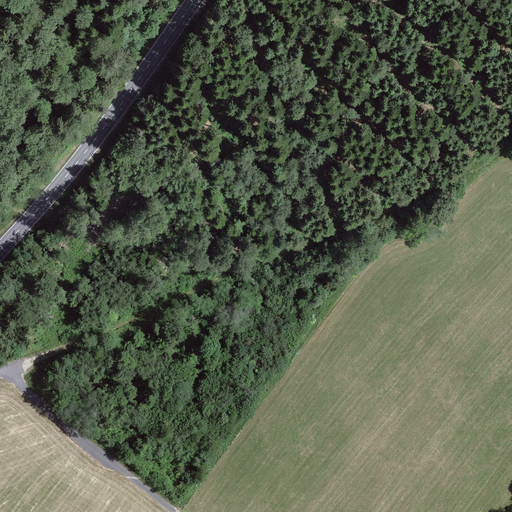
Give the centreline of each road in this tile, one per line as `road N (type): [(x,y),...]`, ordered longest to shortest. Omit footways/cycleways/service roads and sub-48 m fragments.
road 1 (secondary): [(0,251),(196,0)]
road 2 (unclassified): [(0,375),(15,378),(180,511)]
